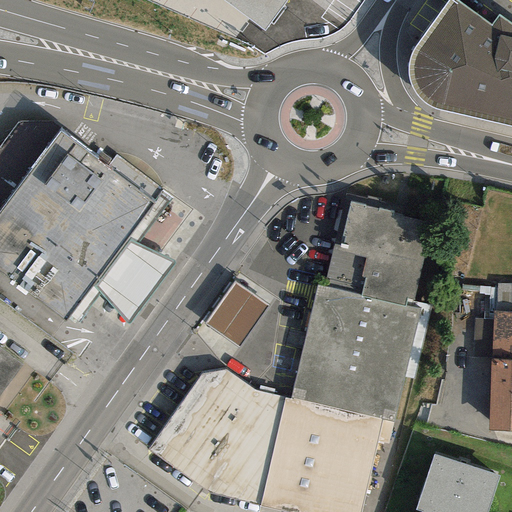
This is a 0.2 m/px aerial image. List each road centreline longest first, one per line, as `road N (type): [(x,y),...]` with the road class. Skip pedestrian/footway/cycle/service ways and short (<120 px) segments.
road 1 (unclassified): [(37,511),(273,161)]
road 2 (secondary): [(0,58),(109,79),(255,126)]
road 3 (secondary): [(272,77),(226,77),(42,30)]
road 4 (secondary): [(359,153),(511,169)]
road 5 (unknown): [(463,352),(467,426),(487,458),(511,476)]
road 6 (tertiary): [(419,124),(397,86),(398,7)]
